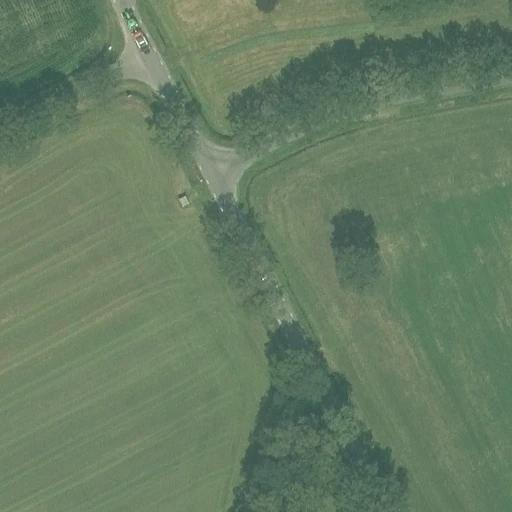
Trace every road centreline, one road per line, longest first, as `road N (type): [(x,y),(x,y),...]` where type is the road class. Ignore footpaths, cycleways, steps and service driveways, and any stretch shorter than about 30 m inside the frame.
road 1 (unclassified): [(396,511),(215,167)]
road 2 (unclassified): [(215,167),(389,97),(511,72)]
road 3 (unclassified): [(0,134),(149,56)]
road 4 (unclassified): [(215,167),(149,56)]
